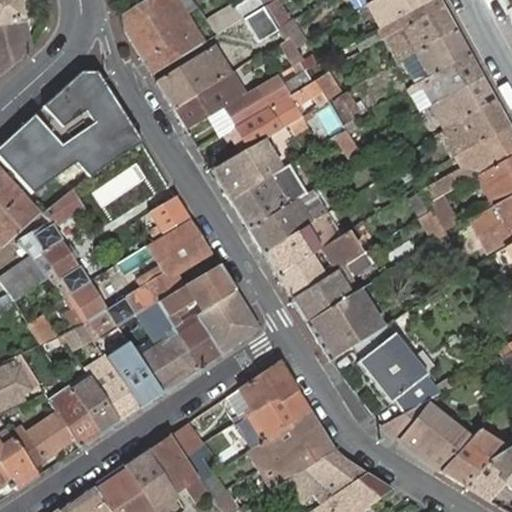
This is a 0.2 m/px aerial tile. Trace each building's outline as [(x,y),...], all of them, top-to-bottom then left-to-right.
[(0,0),(0,79),(32,51),(19,0),(0,0)] [(151,0),(122,18),(127,35),(152,76),(202,45),(185,16),(196,9),(190,0),(151,0)] [(248,0),(233,10),(240,20),(257,45),(277,31),(261,7),(255,0),(248,0)] [(272,0),(261,7),(277,31),(288,23),(272,0)] [(429,0),(378,0),(374,3),(367,7),(380,29),(429,0)] [(437,0),(429,0),(380,29),(374,33),(379,43),(382,41),(441,7),(437,0)] [(511,0),(499,0),(511,23),(511,0)] [(229,6),(205,21),(216,36),(240,20),(233,10),(229,6)] [(455,31),(441,7),(382,41),(396,65),(407,58),(455,31)] [(455,31),(407,58),(421,83),(469,55),(455,31)] [(374,33),(363,39),(369,49),(379,43),(374,33)] [(302,61),(289,39),(279,46),(291,66),(302,61)] [(214,46),(156,82),(173,109),(227,76),(230,74),(227,67),(219,72),(209,58),(218,53),(214,46)] [(219,72),(227,67),(218,53),(209,58),(219,72)] [(482,80),(469,55),(421,83),(419,84),(423,90),(427,88),(437,106),(482,80)] [(330,64),(333,69),(344,63),(341,58),(330,64)] [(329,72),(312,82),(322,95),(328,104),(342,95),(329,72)] [(281,88),(274,76),(241,97),(222,109),(236,130),(229,134),(242,153),(250,148),(262,142),(301,119),(295,109),(322,95),(312,82),(306,73),(290,81),(281,88)] [(80,74),(0,147),(0,159),(37,201),(76,164),(90,179),(104,168),(142,146),(96,75),(80,74)] [(222,109),(241,97),(227,76),(173,109),(186,131),(198,124),(215,113),(222,109)] [(482,80),(437,106),(433,108),(447,132),(496,104),(482,80)] [(335,105),(347,126),(361,117),(349,96),(335,105)] [(496,104),(447,132),(435,139),(448,162),(455,158),(510,128),(496,104)] [(236,130),(222,109),(215,113),(198,124),(210,145),(229,134),(236,130)] [(511,132),(510,128),(455,158),(462,171),(419,196),(425,206),(436,199),(477,177),(511,157),(511,132)] [(351,129),(335,135),(346,165),(361,159),(351,129)] [(262,142),(250,148),(242,153),(211,171),(230,201),(280,172),(262,142)] [(511,189),(511,157),(477,177),(492,201),(511,189)] [(290,174),(287,168),(280,172),(230,201),(248,231),(304,198),(290,174)] [(0,172),(0,245),(1,246),(37,215),(0,172)] [(304,229),(326,216),(312,192),(304,198),(248,231),(262,254),(304,229)] [(46,281),(61,300),(89,283),(80,269),(78,270),(59,243),(61,241),(53,228),(81,210),(70,194),(46,211),(41,216),(47,225),(18,244),(30,259),(46,281)] [(485,254),(511,238),(511,195),(467,222),(485,254)] [(428,217),(416,196),(405,202),(418,224),(428,217)] [(189,223),(174,199),(149,215),(164,239),(189,223)] [(452,229),(436,199),(425,206),(431,218),(441,235),(441,236),(452,229)] [(441,235),(431,218),(421,225),(431,241),(441,235)] [(139,316),(157,305),(183,288),(176,276),(209,254),(189,223),(164,239),(148,248),(160,269),(141,281),(146,289),(107,313),(89,283),(61,300),(94,344),(139,316)] [(304,229),(262,254),(277,279),(313,258),(319,253),(304,229)] [(313,258),(277,279),(291,301),(360,261),(346,237),(321,252),(331,269),(322,274),(313,258)] [(443,239),(431,246),(442,263),(453,256),(443,239)] [(306,325),(359,292),(351,280),(373,267),(368,256),(360,261),(291,301),(306,325)] [(0,275),(0,283),(13,301),(46,281),(30,259),(0,275)] [(257,332),(218,267),(183,288),(157,305),(198,371),(257,332)] [(349,347),(380,327),(359,292),(306,325),(328,361),(349,347)] [(170,339),(139,360),(162,395),(198,371),(157,305),(139,316),(155,341),(166,334),(170,339)] [(43,315),(27,325),(40,344),(55,334),(43,315)] [(434,373),(421,353),(425,349),(415,336),(405,336),(394,343),(383,326),(380,327),(349,347),(358,361),(354,364),(384,409),(390,405),(400,419),(414,412),(424,406),(436,399),(422,381),(434,373)] [(45,354),(67,344),(62,337),(41,347),(45,354)] [(139,360),(131,348),(107,363),(112,369),(139,410),(162,395),(139,360)] [(511,354),(511,352),(497,362),(509,380),(511,378),(511,354)] [(37,384),(19,357),(14,360),(18,369),(10,373),(8,369),(0,372),(0,409),(22,398),(20,394),(37,384)] [(279,366),(240,392),(251,410),(249,412),(251,415),(278,398),(280,401),(295,392),(279,366)] [(120,423),(139,410),(112,369),(98,377),(95,373),(89,376),(91,379),(120,423)] [(100,436),(120,423),(91,379),(71,392),(100,436)] [(100,436),(71,392),(69,389),(65,382),(44,396),(46,398),(48,402),(50,405),(56,415),(73,441),(79,450),(100,436)] [(295,392),(280,401),(249,418),(257,432),(263,442),(308,413),(295,392)] [(50,405),(48,402),(46,398),(40,402),(44,409),(50,405)] [(471,443),(424,406),(414,412),(400,419),(380,429),(439,475),(471,443)] [(263,442),(244,455),(256,475),(260,472),(320,432),(308,413),(263,442)] [(42,461),(73,441),(56,415),(26,435),(21,427),(10,434),(31,468),(42,461)] [(189,425),(170,437),(184,458),(192,453),(202,447),(197,439),(189,425)] [(511,446),(485,429),(477,436),(504,452),(504,451),(509,449),(511,446)] [(17,491),(37,477),(31,468),(10,434),(7,430),(0,435),(0,465),(14,488),(17,491)] [(332,452),(320,432),(260,472),(272,491),(276,488),(332,452)] [(477,436),(471,443),(439,475),(464,489),(487,462),(504,452),(477,436)] [(170,437),(147,453),(174,494),(180,489),(191,505),(208,494),(201,483),(184,458),(170,437)] [(487,462),(464,489),(490,504),(503,485),(511,491),(511,451),(509,449),(504,451),(504,452),(487,462)] [(343,464),(332,452),(276,488),(289,498),(298,488),(308,495),(316,508),(365,476),(343,464)] [(147,453),(124,468),(151,509),(157,504),(153,499),(165,490),(169,497),(174,494),(147,453)] [(192,453),(184,458),(201,483),(209,477),(192,453)] [(14,488),(0,465),(0,490),(5,487),(8,492),(14,488)] [(124,468),(93,488),(109,511),(152,511),(151,509),(124,468)] [(209,477),(201,483),(208,494),(213,502),(225,494),(213,475),(209,477)] [(365,476),(316,508),(318,511),(359,511),(391,491),(365,476)] [(109,511),(93,488),(59,511),(109,511)] [(153,499),(157,504),(169,497),(165,490),(153,499)] [(237,511),(225,494),(213,502),(219,511),(237,511)]
